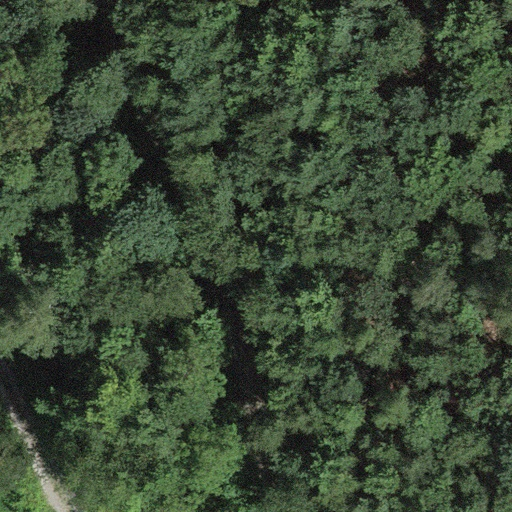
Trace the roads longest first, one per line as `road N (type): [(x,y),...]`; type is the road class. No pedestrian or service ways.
road 1 (track): [(123,0),(127,55),(225,263),(266,459),(292,511)]
road 2 (track): [(71,511),(0,384)]
